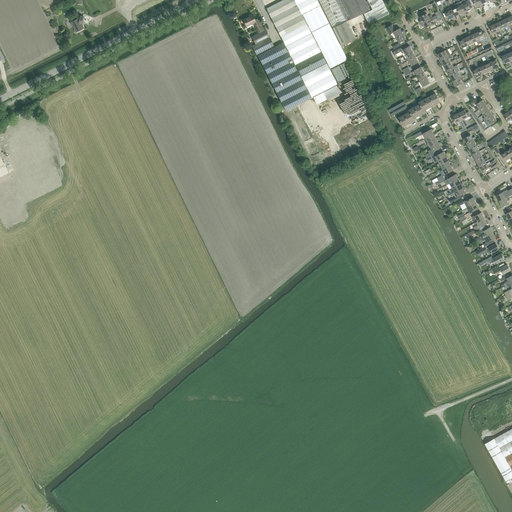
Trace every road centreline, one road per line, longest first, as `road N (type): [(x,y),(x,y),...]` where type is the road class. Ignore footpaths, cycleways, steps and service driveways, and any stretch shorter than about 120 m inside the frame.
road 1 (tertiary): [(0,98),(196,0)]
road 2 (track): [(511,379),(439,410),(468,470),(418,511)]
